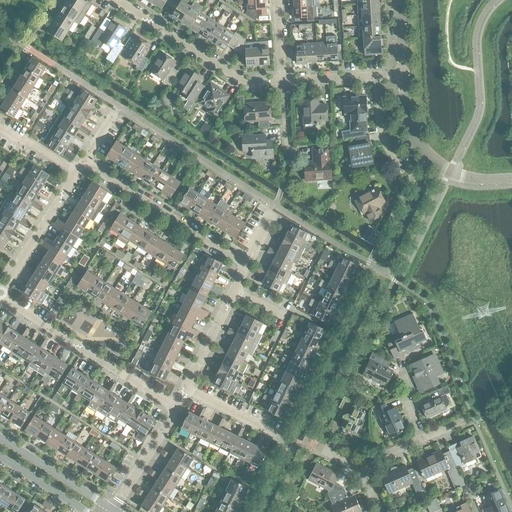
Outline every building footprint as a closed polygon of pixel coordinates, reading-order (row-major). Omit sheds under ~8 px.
[(66,0),(66,2),(85,15),(93,4),(87,0),(86,1),(83,0),(66,0)] [(153,0),(151,3),(156,6),(156,5),(162,8),(165,4),(170,7),(174,0),(153,0)] [(181,23),(182,22),(181,22),(191,6),(182,0),(174,0),(170,7),(175,10),(172,15),(177,18),(176,20),(181,23)] [(265,6),(264,0),(246,0),(247,10),(245,14),(254,20),(258,15),(266,15),(266,6),(265,6)] [(59,12),(74,21),(79,25),(85,15),(66,2),(59,12)] [(200,12),(203,7),(194,2),(191,6),(181,22),(182,22),(190,28),(200,12)] [(357,3),(358,15),(379,13),(379,2),(357,3)] [(316,6),(313,6),(294,8),(295,18),(301,18),(301,21),(314,20),(313,17),(317,17),(316,6)] [(53,21),(68,31),(74,21),(59,12),(53,21)] [(208,17),(200,12),(190,28),(198,33),(208,17)] [(358,15),(359,26),(380,25),(379,13),(358,15)] [(198,33),(207,39),(217,23),(208,17),(198,33)] [(62,41),(68,31),(53,21),(47,31),(62,41)] [(113,48),(126,29),(112,21),(105,32),(99,28),(91,40),(98,44),(100,40),(113,48)] [(207,39),(216,44),(226,28),(217,23),(207,39)] [(359,38),(363,38),(363,37),(381,36),(380,25),(359,26),(359,38)] [(224,50),(228,45),(234,34),(234,33),(226,28),(216,44),(224,50)] [(235,32),(234,33),(234,34),(228,45),(245,57),(245,42),(244,38),(235,32)] [(143,56),(150,45),(136,36),(127,51),(123,49),(120,54),(124,56),(123,56),(137,65),(135,67),(142,72),(150,60),(143,56)] [(382,54),(381,36),(363,37),(363,38),(364,55),(382,54)] [(256,42),(258,65),(269,64),(268,48),(272,48),(271,41),(256,42)] [(245,42),(245,57),(246,66),(258,65),(256,42),(245,42)] [(316,43),(317,61),(327,61),(326,42),(316,43)] [(337,42),(326,42),(327,61),(338,60),(337,42)] [(306,44),(307,62),(317,61),(316,43),(306,44)] [(307,62),(306,44),(295,44),(296,63),(307,62)] [(168,86),(176,74),(169,70),(175,61),(162,52),(150,71),(163,79),(161,81),(168,86)] [(32,58),(25,68),(39,77),(46,67),(32,58)] [(19,78),(33,87),(39,77),(25,68),(19,78)] [(194,102),(201,91),(195,86),(201,77),(187,68),(175,86),(181,90),(179,93),(194,102)] [(13,88),(26,97),(33,87),(19,78),(13,88)] [(221,104),(226,96),(219,91),(220,89),(212,84),(201,101),(211,108),(209,111),(218,117),(224,107),(221,104)] [(65,92),(68,95),(68,94),(91,109),(97,99),(82,90),(78,87),(75,92),(67,88),(65,92)] [(6,99),(20,107),(26,97),(13,88),(6,99)] [(68,94),(68,95),(67,97),(74,102),(70,108),(85,118),(91,109),(68,94)] [(344,139),(355,137),(364,135),(364,130),(366,130),(365,112),(366,112),(366,105),(367,103),(367,99),(366,98),(365,96),(343,97),(344,104),(343,106),(343,109),(344,111),(344,113),(350,113),(351,130),(342,132),(344,139)] [(0,109),(13,118),(20,107),(6,99),(0,108),(0,109)] [(319,121),(327,120),(326,104),(318,105),(318,99),(302,100),(302,108),(302,109),(302,114),(303,115),(303,124),(319,123),(319,121)] [(259,128),(269,127),(268,120),(270,119),(269,102),(244,104),(245,121),(258,120),(259,128)] [(62,113),(61,114),(61,115),(80,127),(78,129),(82,132),(85,128),(81,125),(85,118),(70,108),(65,116),(62,113)] [(61,115),(61,114),(60,114),(54,124),(74,136),(78,129),(80,127),(61,115)] [(71,150),(73,146),(69,143),(74,136),(54,124),(48,133),(68,145),(67,147),(69,149),(71,150)] [(139,126),(136,130),(136,131),(145,137),(148,132),(139,126)] [(67,151),(69,149),(67,147),(68,145),(48,133),(42,143),(47,145),(62,155),(65,150),(67,151)] [(266,158),(273,158),(272,141),(265,141),(265,135),(252,136),(252,134),(242,135),(243,152),(252,151),(252,157),(266,156),(266,158)] [(369,135),(364,135),(355,137),(356,145),(348,146),(350,157),(352,157),(354,165),(366,163),(367,165),(374,164),(372,153),(371,153),(369,143),(370,143),(369,135)] [(106,156),(116,162),(125,147),(116,141),(106,156)] [(116,162),(125,168),(135,153),(125,147),(116,162)] [(306,180),(331,179),(330,161),(329,161),(328,147),(313,148),(314,162),(305,162),(306,180)] [(125,168),(134,174),(144,158),(135,153),(125,168)] [(134,174),(143,179),(153,164),(144,158),(134,174)] [(5,173),(10,176),(11,176),(17,167),(11,164),(5,173)] [(143,179),(152,185),(162,170),(153,164),(143,179)] [(21,170),(43,184),(49,175),(34,165),(30,171),(23,167),(21,170)] [(26,178),(22,184),(38,193),(43,184),(21,170),(19,173),(26,178)] [(152,185),(161,191),(171,176),(162,170),(152,185)] [(10,176),(5,173),(0,180),(0,182),(4,185),(10,176)] [(171,176),(161,191),(171,197),(181,182),(171,176)] [(86,191),(101,201),(107,191),(92,182),(86,191)] [(34,207),(37,203),(33,200),(38,193),(22,184),(17,193),(32,202),(30,204),(34,207)] [(179,203),(189,209),(199,193),(189,187),(179,203)] [(378,206),(385,203),(377,187),(356,198),(364,214),(366,213),(370,221),(382,214),(378,206)] [(99,212),(99,213),(100,213),(106,204),(101,201),(86,191),(80,200),(99,212)] [(26,211),(30,204),(32,202),(17,193),(11,202),(26,211)] [(189,209),(198,215),(208,199),(199,193),(189,209)] [(7,199),(1,208),(20,221),(19,223),(23,225),(25,221),(22,219),(26,211),(11,202),(7,199)] [(198,215),(207,220),(217,205),(208,199),(198,215)] [(75,209),(90,219),(93,221),(99,213),(99,212),(80,200),(75,209)] [(207,220),(216,226),(226,211),(217,205),(207,220)] [(0,220),(14,230),(19,223),(20,221),(1,208),(0,209),(0,220)] [(69,218),(84,228),(90,219),(75,209),(69,218)] [(216,226),(225,232),(235,217),(226,211),(216,226)] [(110,228),(120,234),(129,219),(120,213),(110,228)] [(244,223),(235,217),(225,232),(235,238),(244,223)] [(58,219),(55,223),(78,237),(84,228),(69,218),(66,224),(58,219)] [(126,245),(129,240),(138,225),(129,219),(120,234),(117,239),(126,245)] [(0,233),(9,239),(14,230),(0,220),(0,233)] [(61,232),(57,237),(72,246),(78,237),(55,223),(53,227),(61,232)] [(129,240),(138,246),(147,231),(138,225),(129,240)] [(286,235),(310,247),(312,243),(304,239),(307,233),(291,225),(286,235)] [(369,225),(361,238),(372,245),(380,232),(369,225)] [(138,246),(147,252),(157,237),(147,231),(138,246)] [(0,246),(3,248),(9,239),(0,233),(0,246)] [(281,244),(301,254),(305,248),(309,250),(310,247),(286,235),(281,244)] [(44,241),(67,256),(72,246),(57,237),(54,242),(46,237),(44,241)] [(147,252),(156,258),(166,242),(157,237),(147,252)] [(46,255),(61,265),(67,256),(44,241),(41,245),(49,250),(46,255)] [(156,258),(165,263),(175,248),(166,242),(156,258)] [(297,264),(301,254),(281,244),(278,252),(277,254),(293,262),(297,264)] [(175,248),(165,263),(175,270),(184,254),(175,248)] [(288,272),(293,262),(277,254),(278,252),(273,250),(271,254),(275,256),(272,264),(288,272)] [(121,252),(119,256),(128,262),(132,255),(128,251),(126,254),(121,252)] [(198,263),(202,265),(218,273),(223,263),(203,253),(198,263)] [(40,264),(55,274),(59,277),(65,268),(61,265),(46,255),(40,264)] [(331,260),(329,263),(353,275),(358,265),(342,257),(339,264),(331,260)] [(137,268),(140,264),(142,261),(137,258),(133,265),(137,268)] [(332,276),(348,284),(353,275),(329,263),(327,266),(335,270),(332,276)] [(34,273),(49,283),(55,274),(40,264),(34,273)] [(283,281),(283,282),(287,284),(292,274),(288,272),(272,264),(268,271),(267,273),(283,281)] [(218,273),(202,265),(197,275),(213,283),(218,273)] [(278,291),(283,282),(283,281),(267,273),(268,271),(264,269),(262,273),(266,275),(262,283),(278,291)] [(87,292),(96,277),(87,270),(77,286),(87,292)] [(144,282),(147,277),(138,272),(135,276),(144,282)] [(43,292),(49,283),(34,273),(28,283),(43,292)] [(192,285),(208,293),(213,283),(197,275),(192,285)] [(321,279),(320,282),(344,294),(348,284),(332,276),(329,283),(321,279)] [(87,292),(96,298),(106,282),(96,277),(87,292)] [(96,298),(105,303),(115,288),(106,282),(96,298)] [(323,296),(339,304),(344,294),(320,282),(318,286),(326,289),(323,296)] [(43,292),(28,283),(22,292),(37,302),(43,292)] [(187,294),(203,302),(208,293),(192,285),(187,294)] [(105,303),(114,309),(124,294),(115,288),(105,303)] [(114,309),(123,315),(133,300),(124,294),(114,309)] [(182,304),(207,316),(209,312),(201,308),(203,302),(187,294),(182,304)] [(312,298),(310,302),(334,313),(339,304),(323,296),(320,302),(312,298)] [(123,315),(132,321),(142,305),(133,300),(123,315)] [(334,313),(310,302),(308,305),(313,307),(310,314),(313,316),(329,324),(334,313)] [(178,314),(194,322),(196,316),(204,320),(207,316),(182,304),(178,314)] [(152,312),(142,305),(132,321),(142,327),(152,312)] [(408,348),(427,340),(422,328),(420,329),(412,313),(394,321),(401,338),(387,344),(394,359),(410,352),(408,348)] [(173,324),(197,336),(199,331),(191,327),(194,322),(178,314),(173,324)] [(246,315),(241,325),(258,333),(263,323),(246,315)] [(305,332),(321,340),(326,330),(310,322),(305,320),(300,330),(305,332)] [(0,343),(3,345),(13,330),(4,324),(0,329),(0,343)] [(168,334),(184,342),(187,336),(195,340),(197,336),(173,324),(168,334)] [(237,334),(257,345),(262,335),(258,333),(241,325),(238,332),(237,334)] [(280,332),(280,331),(276,329),(271,339),(275,342),(280,332)] [(26,333),(22,330),(20,334),(13,330),(3,345),(12,351),(22,336),(24,337),(26,333)] [(232,344),(248,352),(252,355),(257,345),(237,334),(238,332),(233,330),(231,335),(235,337),(232,344)] [(300,342),(316,350),(321,340),(305,332),(300,342)] [(163,343),(179,351),(184,342),(168,334),(163,343)] [(12,351),(9,356),(18,362),(22,357),(21,357),(31,341),(24,337),(22,336),(12,351)] [(42,349),(45,345),(40,342),(38,346),(31,341),(21,357),(22,357),(30,362),(40,347),(42,349)] [(295,351),(312,359),(316,350),(300,342),(295,351)] [(158,353),(174,360),(174,361),(179,351),(163,343),(158,353)] [(227,354),(243,362),(248,352),(232,344),(228,352),(227,354)] [(40,347),(30,362),(28,366),(37,372),(49,353),(42,349),(40,347)] [(226,356),(222,364),(242,374),(242,373),(247,364),(243,362),(227,354),(228,352),(224,349),(222,354),(226,356)] [(278,355),(283,357),(307,369),(312,359),(295,351),(292,358),(280,352),(278,355)] [(385,385),(392,371),(385,368),(389,360),(372,352),(368,360),(370,361),(363,375),(385,385)] [(44,382),(57,360),(58,359),(49,353),(37,372),(43,376),(41,380),(44,382)] [(174,361),(174,360),(158,353),(153,362),(170,370),(174,361)] [(136,365),(140,356),(136,354),(131,363),(136,365)] [(434,376),(441,372),(434,355),(426,358),(417,362),(412,364),(417,375),(415,376),(421,390),(428,387),(437,383),(434,376)] [(307,369),(283,357),(281,360),(289,364),(286,371),(302,379),(307,369)] [(68,365),(58,359),(57,360),(44,382),(47,384),(52,376),(58,380),(68,365)] [(170,370),(153,362),(148,372),(165,380),(170,370)] [(244,374),(242,373),(242,374),(222,364),(217,373),(247,388),(248,385),(243,382),(240,381),(244,374)] [(72,389),(82,374),(72,368),(62,383),(63,383),(58,390),(61,393),(66,385),(72,389)] [(275,373),(273,377),(297,389),(302,379),(286,371),(282,377),(275,373)] [(247,388),(217,373),(212,383),(233,394),(236,387),(240,388),(245,391),(247,388)] [(73,400),(76,402),(91,379),(82,374),(72,389),(78,393),(73,400)] [(276,390),(292,398),(297,389),(273,377),(271,380),(279,384),(276,390)] [(84,397),(90,400),(100,385),(91,379),(76,402),(79,404),(84,397)] [(87,405),(96,411),(109,391),(111,392),(113,388),(109,386),(107,390),(100,385),(90,400),(87,405)] [(446,408),(445,407),(447,406),(449,404),(449,401),(446,394),(450,393),(447,386),(441,388),(428,394),(431,400),(420,404),(426,417),(446,408)] [(263,396),(287,408),(292,398),(276,390),(273,397),(265,393),(263,396)] [(118,397),(111,392),(109,391),(96,411),(106,417),(118,397)] [(0,413),(1,414),(9,400),(0,393),(0,413)] [(282,418),(287,408),(263,396),(262,399),(270,403),(266,410),(282,418)] [(132,400),(128,397),(125,401),(118,397),(106,417),(115,423),(118,418),(127,403),(129,404),(132,400)] [(1,414),(11,420),(19,406),(9,400),(1,414)] [(136,409),(129,404),(127,403),(118,418),(127,424),(136,409)] [(389,437),(406,430),(396,407),(388,410),(385,403),(373,409),(376,416),(379,415),(389,437)] [(19,406),(11,420),(21,427),(30,413),(19,406)] [(362,420),(365,413),(351,406),(341,426),(343,430),(347,428),(356,433),(359,425),(363,424),(362,420)] [(128,435),(131,437),(145,414),(136,409),(127,424),(133,428),(128,435)] [(181,428),(191,433),(199,417),(201,418),(203,413),(199,411),(196,416),(189,412),(181,428)] [(145,414),(131,437),(134,439),(143,443),(151,431),(149,430),(155,420),(145,414)] [(25,429),(36,436),(45,422),(34,416),(25,429)] [(200,438),(208,421),(201,418),(199,417),(191,433),(200,438)] [(222,423),(218,421),(216,425),(208,421),(200,438),(210,442),(218,426),(220,427),(222,423)] [(36,436),(46,442),(55,429),(45,422),(36,436)] [(228,431),(220,427),(218,426),(210,442),(220,447),(228,431)] [(46,442),(56,449),(65,435),(55,429),(46,442)] [(237,436),(240,437),(242,433),(237,430),(235,435),(228,431),(220,447),(229,452),(237,436)] [(66,455),(75,442),(65,435),(56,449),(66,455)] [(247,441),(240,437),(237,436),(229,452),(239,457),(247,441)] [(450,451),(457,468),(465,464),(465,463),(481,456),(472,436),(460,441),(462,445),(450,451)] [(257,446),(259,447),(261,442),(257,440),(255,445),(247,441),(239,457),(249,462),(257,446)] [(66,455),(76,462),(85,448),(75,442),(66,455)] [(267,451),(259,447),(257,446),(249,462),(259,467),(267,451)] [(465,485),(457,468),(450,451),(448,446),(448,447),(449,451),(442,454),(440,450),(417,460),(425,479),(448,468),(449,471),(447,471),(455,489),(465,485)] [(76,462),(86,468),(95,454),(85,448),(76,462)] [(178,448),(172,458),(187,468),(193,458),(178,448)] [(86,468),(96,475),(105,461),(95,454),(86,468)] [(165,468),(181,477),(187,468),(172,458),(165,468)] [(116,467),(105,461),(96,475),(107,481),(116,467)] [(329,498),(343,487),(333,482),(337,475),(316,464),(309,479),(329,489),(327,493),(329,498)] [(423,490),(420,483),(413,467),(407,470),(405,466),(382,476),(389,492),(411,482),(416,493),(423,490)] [(159,477),(175,487),(181,477),(165,468),(159,477)] [(153,487),(169,497),(175,487),(159,477),(153,487)] [(231,479),(226,490),(242,498),(245,493),(248,489),(247,488),(248,487),(231,479)] [(460,488),(463,494),(469,491),(466,485),(460,488)] [(0,498),(0,504),(6,508),(16,493),(7,487),(0,498)] [(147,496),(162,506),(169,497),(153,487),(147,496)] [(348,499),(343,487),(329,498),(335,511),(358,511),(360,511),(354,496),(348,499)] [(221,501),(237,509),(237,508),(238,508),(240,503),(242,498),(226,490),(221,501)] [(507,511),(508,511),(499,490),(483,496),(488,507),(483,509),(483,511),(507,511)] [(17,511),(26,499),(16,493),(6,508),(12,511),(17,511)] [(149,511),(158,511),(162,506),(147,496),(141,506),(149,511)] [(470,511),(466,502),(464,496),(461,497),(464,503),(455,507),(457,511),(454,511),(470,511)] [(432,511),(440,508),(436,498),(425,502),(429,511),(432,511)] [(189,501),(185,507),(190,510),(194,504),(189,501)] [(215,511),(216,511),(236,511),(237,510),(236,510),(237,509),(221,501),(215,511)]
